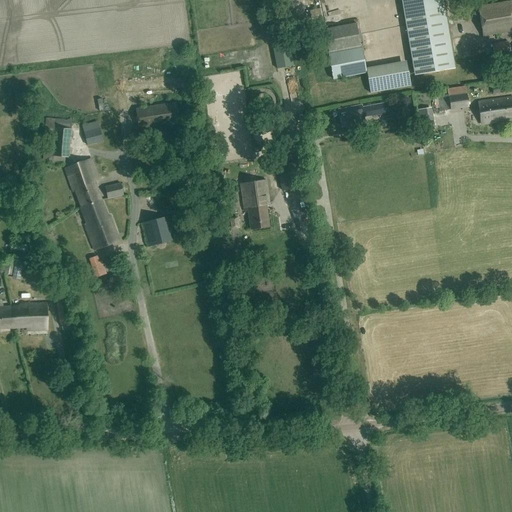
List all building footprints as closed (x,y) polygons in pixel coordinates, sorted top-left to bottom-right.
[(401,0),(414,76),(455,69),(442,0),(401,0)] [(511,7),(511,1),(478,7),(483,36),(511,30),(511,7)] [(361,48),(358,35),(356,23),(324,29),(329,54),(328,54),(333,79),(366,73),(361,48)] [(494,57),(510,54),(508,41),(492,44),(494,57)] [(288,42),(273,45),(277,69),(293,66),(288,42)] [(366,69),(366,73),(370,93),(411,86),(406,62),(366,69)] [(505,85),(491,88),(492,94),(506,92),(505,85)] [(450,110),(468,107),(465,88),(447,91),(448,95),(440,96),(442,111),(450,110)] [(481,124),(511,119),(511,97),(478,102),(481,124)] [(139,129),(173,124),(178,123),(175,103),(136,109),(139,129)] [(383,105),(383,104),(362,108),(362,105),(339,109),(342,126),(352,124),(352,126),(358,124),(358,123),(364,122),(364,117),(371,116),(385,113),(385,112),(383,105)] [(421,126),(433,124),(431,112),(418,114),(421,126)] [(69,157),(72,121),(46,118),(43,162),(64,164),(65,157),(69,157)] [(98,122),(82,126),(87,145),(103,141),(98,122)] [(101,200),(102,200),(95,181),(99,179),(91,158),(65,168),(73,192),(75,191),(81,207),(80,207),(80,208),(101,200)] [(282,190),(289,189),(291,201),(307,199),(306,187),(302,187),(298,162),(278,165),(282,190)] [(269,227),(266,205),(270,205),(266,180),(240,184),(244,211),(248,210),(251,229),(269,227)] [(108,199),(123,195),(121,183),(105,187),(108,199)] [(101,200),(80,208),(86,223),(84,224),(94,250),(119,241),(110,216),(108,216),(102,200),(101,200)] [(167,242),(175,240),(168,216),(141,224),(147,247),(156,245),(167,242)] [(14,242),(14,249),(26,250),(27,242),(14,242)] [(12,275),(14,261),(7,260),(4,274),(12,275)] [(61,325),(70,323),(66,301),(56,303),(61,325)] [(27,330),(47,330),(47,303),(26,304),(26,306),(11,307),(11,328),(26,327),(27,330)] [(1,329),(11,328),(11,307),(0,307),(0,331),(1,332),(1,329)]
